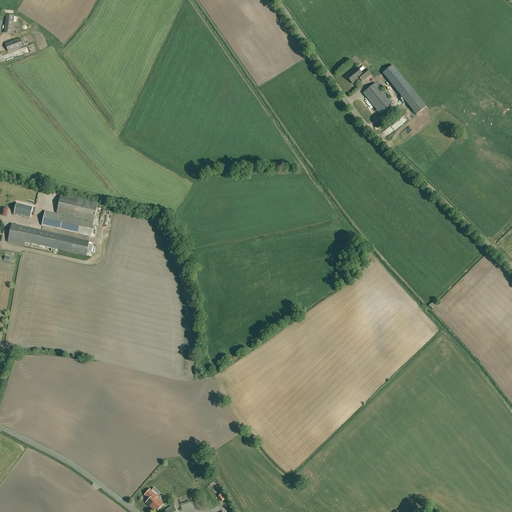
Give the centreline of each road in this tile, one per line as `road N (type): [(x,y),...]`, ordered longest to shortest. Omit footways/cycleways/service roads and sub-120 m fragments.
road 1 (unclassified): [(511,268),(359,119),(276,0)]
road 2 (unclassified): [(137,511),(0,425)]
